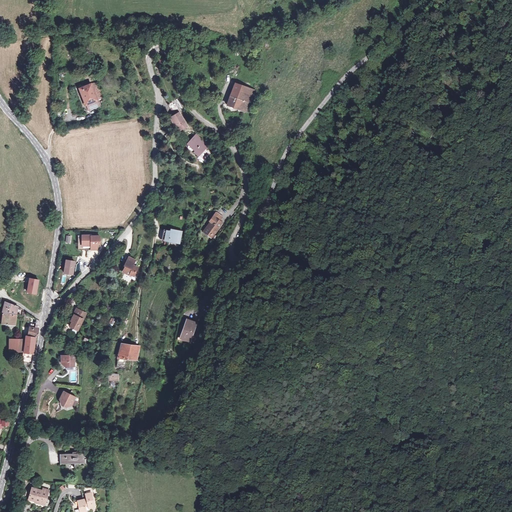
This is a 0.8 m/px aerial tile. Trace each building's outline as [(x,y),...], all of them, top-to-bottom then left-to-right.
[(94,83),(88,85),(95,102),(100,99),(94,83)] [(83,107),(93,102),(95,102),(88,85),(76,90),(83,107)] [(254,93),(235,86),(227,106),(246,113),(254,93)] [(93,102),(83,107),(85,112),(95,108),(93,102)] [(179,115),(172,119),(177,128),(179,132),(186,128),(179,115)] [(200,156),(208,147),(197,136),(189,144),(196,152),(194,154),(199,158),(200,156)] [(196,152),(189,144),(187,146),(194,154),(196,152)] [(205,161),(210,155),(207,152),(209,150),(210,149),(208,147),(200,156),(205,161)] [(215,234),(217,231),(222,223),(220,221),(222,218),(216,213),(209,222),(210,223),(211,224),(204,233),(212,239),(215,234)] [(211,224),(210,223),(203,232),(204,233),(211,224)] [(163,231),(161,242),(167,244),(168,244),(169,242),(176,243),(176,244),(179,245),(182,233),(171,231),(171,232),(163,231)] [(99,234),(82,235),(82,244),(91,244),(91,249),(98,249),(97,244),(99,244),(99,234)] [(129,258),(125,265),(126,266),(124,270),(122,272),(124,274),(129,276),(130,274),(134,276),(137,269),(132,267),(135,262),(129,258)] [(38,279),(29,278),(26,290),(35,292),(38,279)] [(3,314),(15,315),(17,308),(5,302),(3,314)] [(70,325),(78,330),(87,313),(78,308),(71,320),(73,321),(70,325)] [(15,315),(3,314),(2,325),(14,326),(15,315)] [(108,324),(112,327),(116,320),(111,318),(108,324)] [(180,339),(189,342),(195,325),(186,322),(180,339)] [(29,337),(35,338),(37,339),(38,329),(35,329),(29,328),(29,337)] [(24,353),(22,353),(22,356),(23,356),(22,363),(31,365),(34,355),(32,355),(35,338),(29,337),(26,336),(24,353)] [(13,352),(22,352),(22,340),(13,340),(13,352)] [(115,368),(125,369),(126,360),(136,361),(139,347),(121,345),(115,368)] [(61,364),(65,368),(74,367),(73,356),(60,357),(61,364)] [(67,408),(71,407),(75,398),(63,393),(59,400),(61,405),(67,408)] [(70,456),(62,456),(63,467),(73,466),(73,469),(74,469),(75,469),(75,468),(76,467),(76,466),(84,465),(83,455),(76,455),(76,454),(70,454),(70,456)] [(36,504),(43,506),(44,499),(47,500),(49,492),(44,490),(43,492),(32,490),(32,492),(30,498),(30,500),(36,501),(36,504)] [(90,494),(86,495),(85,495),(86,500),(77,502),(79,511),(86,511),(89,511),(89,510),(94,508),(90,494)]
